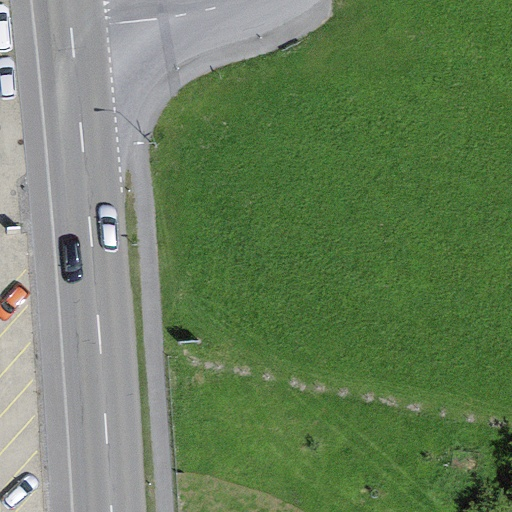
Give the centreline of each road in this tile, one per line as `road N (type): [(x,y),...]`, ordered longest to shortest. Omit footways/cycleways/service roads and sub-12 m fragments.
road 1 (primary): [(71,32),(109,511)]
road 2 (unclassified): [(269,0),(71,32)]
